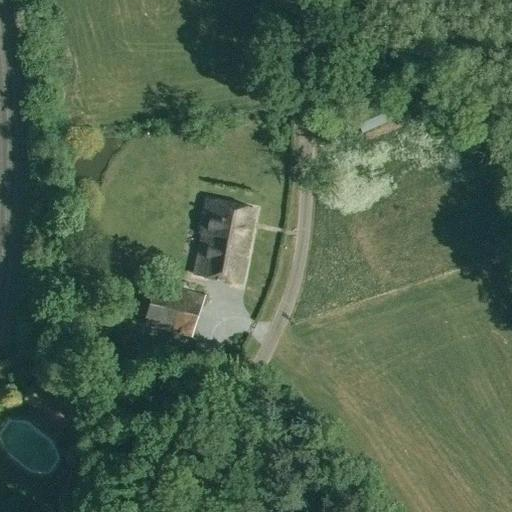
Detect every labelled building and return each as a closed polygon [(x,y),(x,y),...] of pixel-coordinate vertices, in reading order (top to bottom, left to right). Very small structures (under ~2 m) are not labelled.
[(354,115),(362,134),(407,113),(399,96),(354,115)] [(194,275),(241,284),(256,211),(207,201),(200,235),(202,235),(194,275)] [(156,282),(142,325),(192,338),(207,296),(156,282)] [(119,332),(115,341),(124,346),(128,336),(119,332)] [(97,358),(146,380),(152,366),(103,344),(97,358)] [(36,408),(63,429),(80,409),(86,401),(57,380),(49,391),(36,408)]
